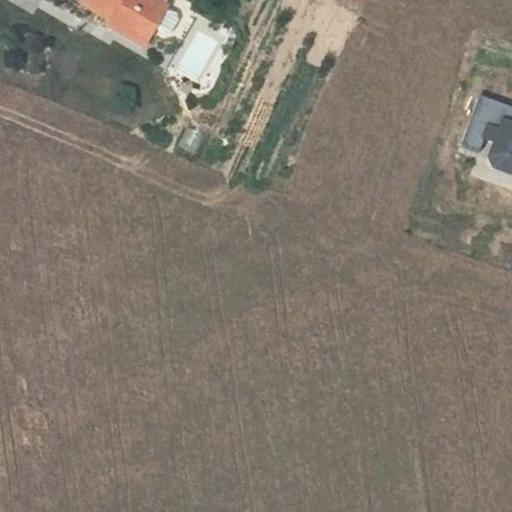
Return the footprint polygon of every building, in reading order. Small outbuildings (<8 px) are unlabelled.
[(178,15),(151,0),(78,0),(78,2),(110,21),(117,25),(115,30),(140,45),(150,28),(161,34),(168,32),(178,15)] [(117,25),(110,21),(107,26),(115,30),(117,25)] [(181,60),(173,56),(170,61),(178,65),(181,60)] [(511,106),(478,94),(459,145),(478,151),(483,137),(494,141),(488,157),(493,166),(511,172),(511,106)] [(187,128),(178,146),(195,154),(204,136),(187,128)]
